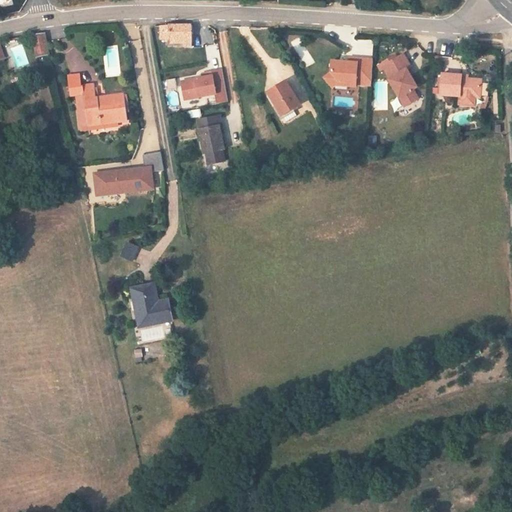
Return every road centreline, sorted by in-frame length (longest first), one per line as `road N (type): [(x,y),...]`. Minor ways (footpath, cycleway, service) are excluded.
road 1 (residential): [(45,20),(144,11),(421,26),(479,23),(510,8)]
road 2 (track): [(511,151),(510,8)]
